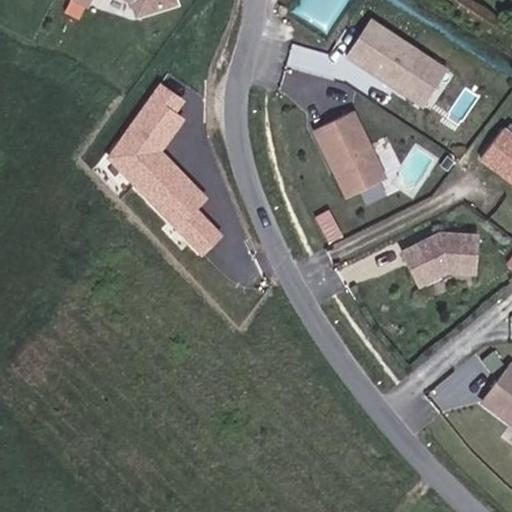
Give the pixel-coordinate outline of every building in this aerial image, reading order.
[(86,4),(85,4),(86,0),(120,0),(125,3),(130,18),(173,4),(171,0),(66,0),(67,0),(61,12),(78,21),(86,4)] [(451,74),(365,18),(340,56),(426,111),(451,74)] [(148,93),(109,157),(202,254),(225,231),(201,206),(209,193),(166,149),(186,115),(179,108),(188,94),(163,79),(148,93)] [(386,177),(351,109),(306,131),(341,200),(386,177)] [(511,135),(501,127),(476,160),(511,187),(511,135)] [(436,228),(396,248),(417,287),(445,272),(473,274),(475,232),(436,228)] [(511,362),(507,360),(477,403),(511,427),(511,362)]
